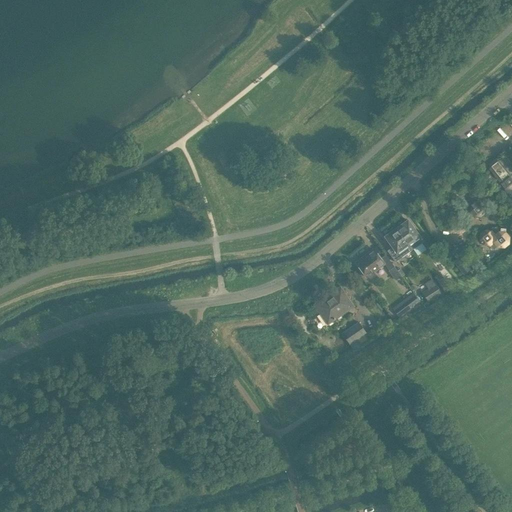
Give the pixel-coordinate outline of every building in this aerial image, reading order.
[(511,171),(511,172),(501,159),(496,158),(490,164),(489,168),(500,182),(502,182),(502,183),(505,188),(507,188),(507,192),(511,193),(511,194),(511,171)] [(485,213),(486,207),(482,202),(476,201),(471,205),(471,211),(474,216),(481,217),(485,213)] [(397,227),(396,228),(411,249),(422,241),(407,220),(403,222),(401,221),(397,224),(397,227)] [(509,243),(510,237),(506,232),(500,231),(496,226),(491,230),(485,230),(481,233),(480,239),(484,244),(490,245),(494,241),(498,246),(504,247),(509,243)] [(388,233),(384,236),(392,247),(387,250),(395,261),(411,250),(411,249),(396,228),(395,229),(392,228),(388,230),(388,233)] [(385,255),(380,258),(373,249),(355,263),(366,277),(367,276),(368,278),(370,278),(374,276),(374,273),(373,272),(384,263),(389,270),(393,267),(394,266),(385,255)] [(447,288),(438,275),(433,278),(441,292),(447,288)] [(428,288),(422,292),(426,299),(428,301),(441,293),(439,291),(435,284),(428,288)] [(327,323),(352,306),(353,306),(340,288),(334,292),(315,305),(327,323)] [(414,294),(393,309),(398,316),(419,301),(414,294)] [(349,344),(365,333),(366,332),(358,322),(342,333),(342,334),(349,344)]
